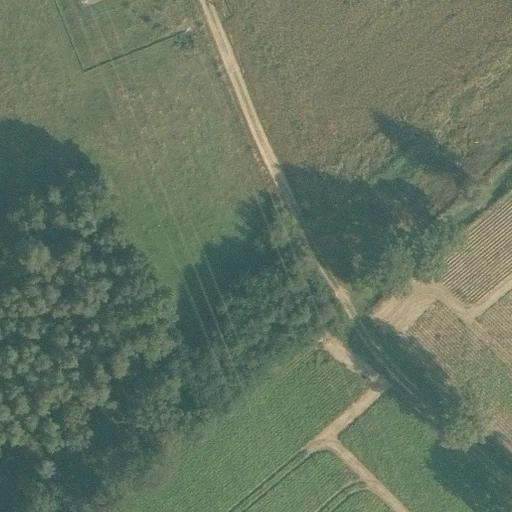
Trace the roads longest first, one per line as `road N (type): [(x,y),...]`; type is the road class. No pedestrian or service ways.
road 1 (track): [(203,0),(346,318)]
road 2 (track): [(346,318),(511,485)]
road 3 (track): [(346,318),(511,175)]
